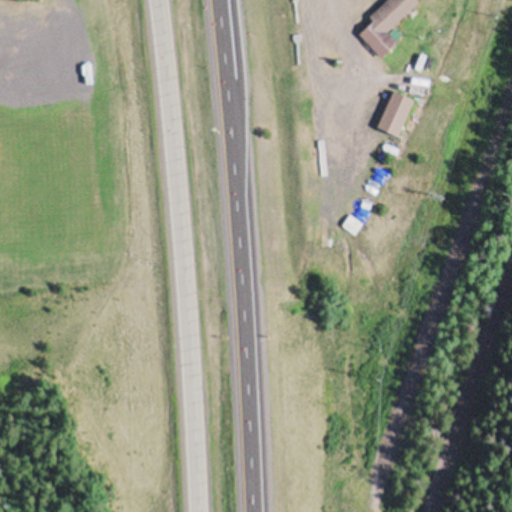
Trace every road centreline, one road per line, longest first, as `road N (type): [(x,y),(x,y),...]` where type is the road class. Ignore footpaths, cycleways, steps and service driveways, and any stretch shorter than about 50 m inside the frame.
road 1 (trunk): [(155,0),(196,511)]
road 2 (trunk): [(251,511),(216,0)]
road 3 (track): [(374,511),(350,439),(343,377),(347,243),(335,222),(334,64)]
road 4 (track): [(511,263),(426,511)]
